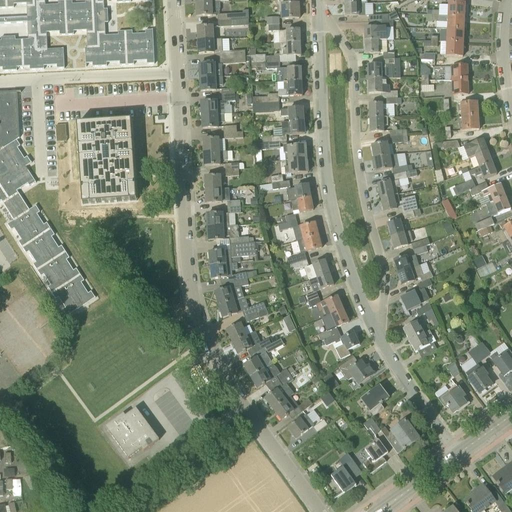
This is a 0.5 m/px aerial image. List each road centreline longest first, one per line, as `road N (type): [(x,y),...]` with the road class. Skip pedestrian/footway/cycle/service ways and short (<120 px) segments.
road 1 (residential): [(318,511),(234,395),(192,304),(176,73)]
road 2 (residential): [(369,321),(380,267),(354,165),(348,59),(317,14)]
road 3 (residential): [(369,321),(332,219),(320,143),(317,14)]
road 4 (residential): [(176,73),(0,81)]
road 5 (residential): [(459,453),(405,385),(369,321)]
